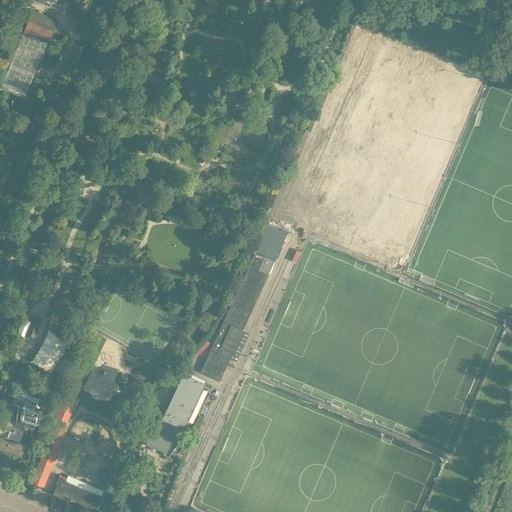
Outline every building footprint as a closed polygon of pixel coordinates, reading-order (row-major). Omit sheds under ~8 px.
[(33,10),(0,87),(24,97),(57,20),(33,10)] [(143,26),(148,28),(152,13),(142,10),(137,25),(143,26)] [(284,199),(279,211),(290,216),(295,204),(284,199)] [(271,208),(266,221),(293,233),(298,220),(271,208)] [(264,221),(251,249),(273,259),(286,231),(264,221)] [(200,372),(219,381),(222,375),(220,374),(223,369),(225,370),(232,353),(235,354),(245,331),(243,329),(246,324),(243,323),(246,318),(248,319),(253,307),(273,262),(274,262),(254,253),(229,310),(231,311),(228,316),(226,315),(205,361),(207,362),(205,367),(203,366),(200,372)] [(26,337),(34,339),(40,321),(32,318),(26,337)] [(154,430),(148,443),(164,450),(163,452),(164,453),(165,454),(165,455),(166,455),(168,455),(167,455),(169,456),(171,453),(180,439),(179,439),(178,438),(177,437),(177,436),(176,434),(176,433),(176,431),(176,430),(177,428),(178,427),(178,426),(180,425),(181,424),(182,423),(183,423),(185,423),(186,423),(188,423),(189,423),(189,424),(190,424),(197,413),(198,412),(200,411),(201,410),(202,409),(202,408),(203,407),(203,406),(204,404),(204,403),(211,391),(202,386),(203,385),(205,381),(198,378),(197,378),(195,377),(185,372),(182,378),(184,379),(178,392),(176,391),(171,402),(172,403),(170,409),(168,408),(167,410),(165,408),(155,430),(154,430)] [(0,415),(0,433),(20,440),(25,425),(24,425),(24,424),(33,428),(35,424),(38,424),(41,411),(32,409),(38,398),(21,388),(13,402),(19,405),(17,421),(17,422),(0,415)] [(65,395),(56,417),(60,418),(66,421),(67,421),(76,399),(65,395)] [(196,432),(203,418),(200,416),(192,429),(196,432)] [(53,429),(32,481),(43,486),(64,433),(61,432),(66,421),(60,418),(55,430),(53,429)] [(183,446),(179,452),(184,456),(189,449),(183,446)] [(94,511),(102,496),(66,480),(67,478),(59,475),(56,482),(58,483),(53,494),(93,511),(94,511)]
